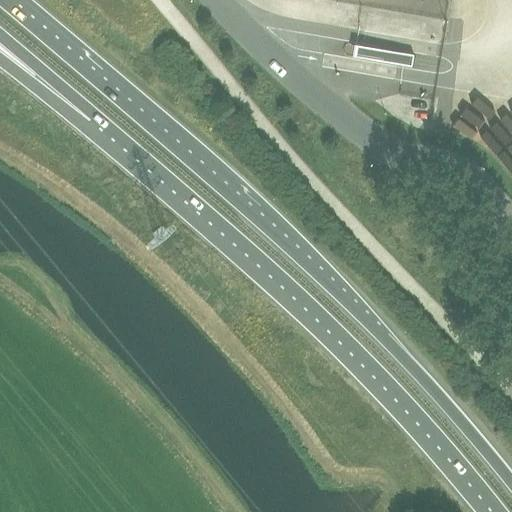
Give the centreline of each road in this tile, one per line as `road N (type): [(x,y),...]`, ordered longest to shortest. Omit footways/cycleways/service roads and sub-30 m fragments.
road 1 (trunk): [(511,484),(371,323),(1,0)]
road 2 (trunk): [(80,103),(298,294),(500,511)]
road 3 (unclassified): [(511,226),(459,172),(386,149),(310,93),(217,0)]
